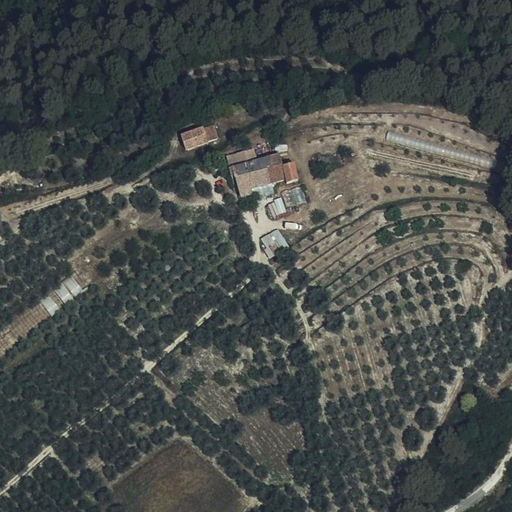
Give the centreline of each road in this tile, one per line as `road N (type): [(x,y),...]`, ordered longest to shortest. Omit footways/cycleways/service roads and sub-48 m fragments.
road 1 (track): [(0,490),(262,271)]
road 2 (track): [(0,244),(45,204),(188,174),(213,185),(246,221),(262,271)]
